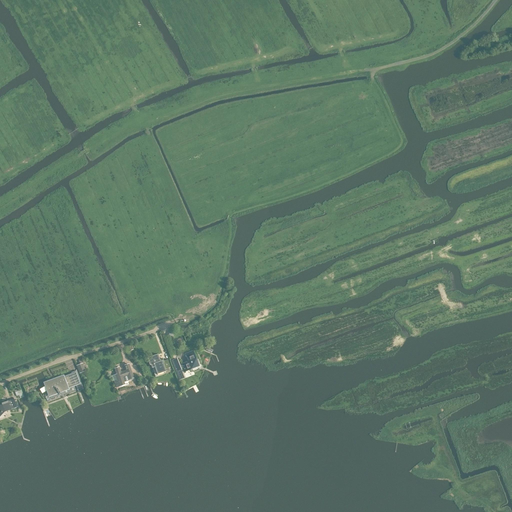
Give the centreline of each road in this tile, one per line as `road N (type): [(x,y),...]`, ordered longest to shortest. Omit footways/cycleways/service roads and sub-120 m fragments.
road 1 (unclassified): [(0,383),(168,326)]
road 2 (track): [(372,70),(443,48),(495,0)]
